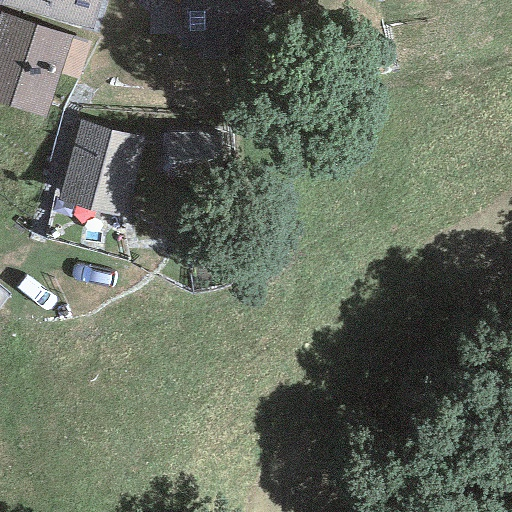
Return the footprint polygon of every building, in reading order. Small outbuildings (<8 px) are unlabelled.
[(104,0),(7,0),(5,7),(97,30),(104,0)] [(274,0),(185,0),(186,53),(275,52),(274,0)] [(375,0),(378,12),(430,0),(375,0)] [(71,48),(6,24),(0,39),(0,116),(39,131),(71,48)] [(117,229),(145,144),(88,126),(60,211),(117,229)] [(218,137),(166,135),(165,177),(217,179),(218,137)]
